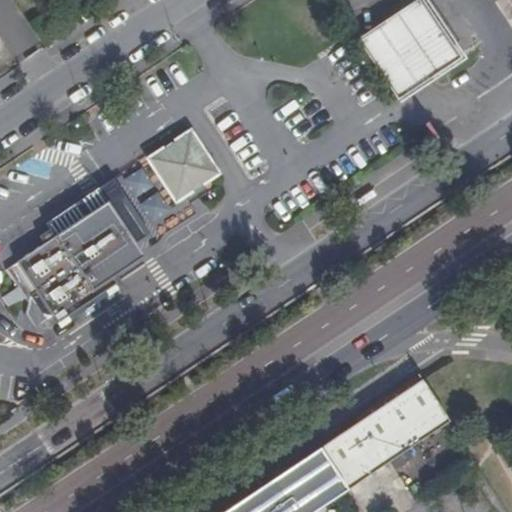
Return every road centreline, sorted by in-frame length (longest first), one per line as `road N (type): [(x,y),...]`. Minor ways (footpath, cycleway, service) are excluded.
road 1 (primary): [(511,132),(0,472)]
road 2 (primary): [(118,511),(362,348)]
road 3 (residential): [(0,120),(176,0)]
road 4 (primary): [(362,348),(511,247)]
road 5 (unclassified): [(362,348),(461,339),(511,344)]
